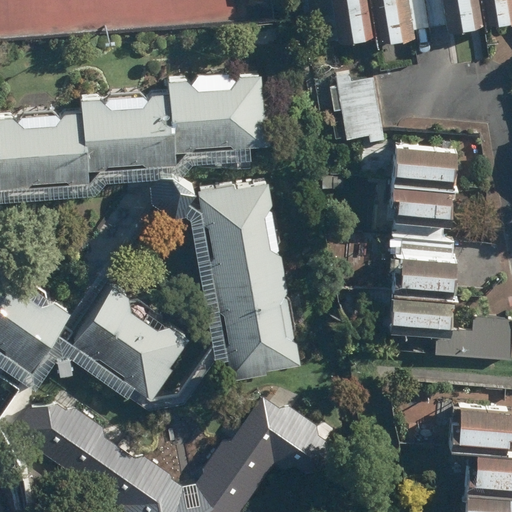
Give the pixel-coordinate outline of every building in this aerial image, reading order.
[(366,38),(361,0),(322,0),(328,43),(366,38)] [(408,38),(407,30),(402,0),(361,0),(366,38),(367,43),(408,38)] [(435,0),(438,26),(439,30),(475,25),(471,0),(435,0)] [(511,0),(471,0),(475,25),(511,20),(511,0)] [(243,132),(280,129),(277,93),(273,94),(271,59),(248,60),(241,71),(207,73),(196,64),(177,66),(179,77),(160,79),(157,83),(153,79),(117,82),(113,86),(108,83),(89,84),(90,96),(73,98),(70,102),(65,98),(30,101),(27,105),(21,102),(7,103),(3,91),(0,90),(0,161),(9,161),(9,173),(37,171),(41,167),(77,164),(79,168),(99,166),(98,155),(115,153),(117,148),(152,146),(155,150),(186,148),(185,137),(202,135),(204,130),(240,127),(243,132)] [(376,134),(390,132),(378,69),(334,77),(339,103),(347,101),(352,131),(375,127),(376,134)] [(467,133),(406,131),(405,156),(466,158),(467,133)] [(271,167),(193,182),(222,366),(305,347),(271,167)] [(463,176),(411,173),(402,172),(402,179),(410,179),(410,192),(462,196),(463,176)] [(410,239),(454,243),(457,212),(401,207),(399,227),(411,228),(410,239)] [(414,242),(412,272),(462,277),(465,247),(414,242)] [(0,245),(0,323),(17,335),(14,339),(43,358),(83,298),(2,243),(0,245)] [(196,323),(117,270),(79,327),(159,379),(196,323)] [(407,281),(403,318),(448,323),(446,342),(511,349),(511,310),(468,305),(462,305),(464,288),(407,281)] [(0,415),(21,386),(0,371),(0,415)] [(239,511),(235,509),(277,451),(288,458),(295,449),(317,465),(342,431),(266,377),(194,478),(65,386),(31,435),(124,502),(117,511),(239,511)] [(511,396),(470,394),(468,423),(511,425),(511,396)] [(511,441),(488,440),(486,462),(511,463),(511,441)] [(511,480),(477,479),(476,505),(511,507),(511,480)]
